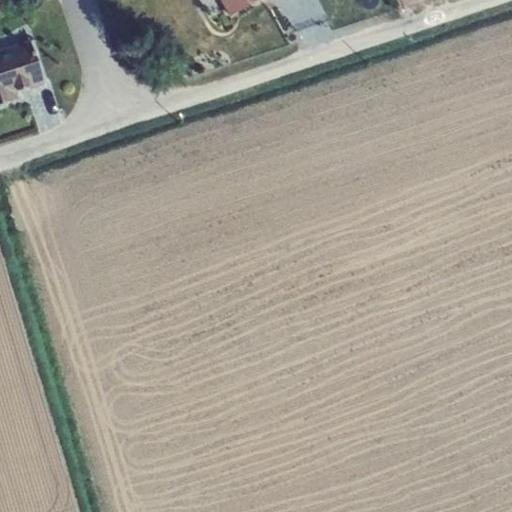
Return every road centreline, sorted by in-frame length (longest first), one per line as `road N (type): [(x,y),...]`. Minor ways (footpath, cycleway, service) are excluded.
road 1 (unclassified): [(118,120),(490,0)]
road 2 (residential): [(77,0),(118,120)]
road 3 (unclassified): [(0,159),(118,120)]
